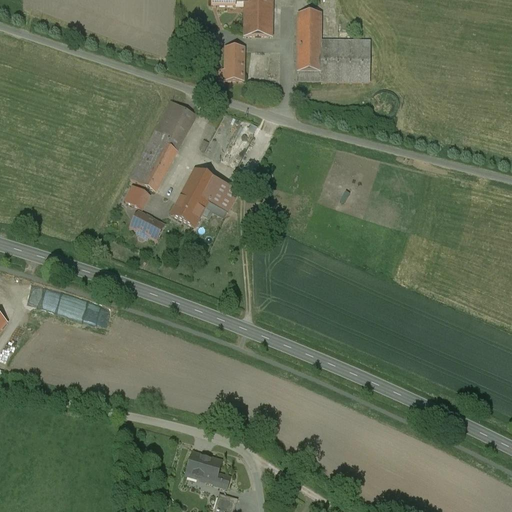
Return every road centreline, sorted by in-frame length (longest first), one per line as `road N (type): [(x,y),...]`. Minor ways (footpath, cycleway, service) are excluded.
road 1 (secondary): [(511,449),(277,343),(0,245)]
road 2 (unclassified): [(511,180),(230,103),(0,26)]
road 3 (unclassified): [(262,511),(246,453),(223,441),(0,392)]
